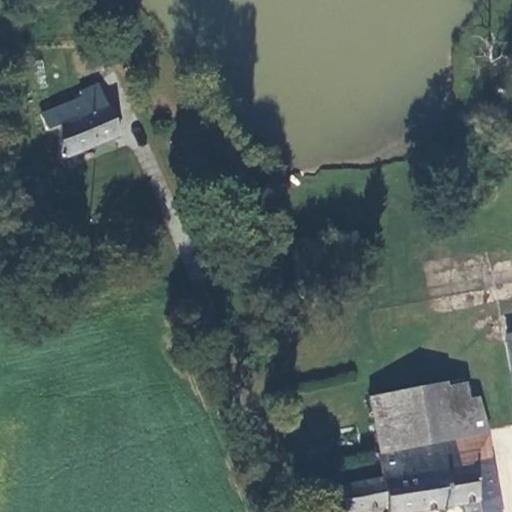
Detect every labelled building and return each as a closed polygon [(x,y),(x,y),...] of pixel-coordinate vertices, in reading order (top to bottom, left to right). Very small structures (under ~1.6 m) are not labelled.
[(92,83),(78,89),(82,97),(84,102),(79,104),(82,110),(101,102),(92,83)] [(82,97),(40,116),(48,133),(53,131),(65,157),(116,135),(101,102),(82,110),(79,104),(84,102),(82,97)] [(357,398),(368,456),(458,438),(451,402),(458,400),(454,378),(357,398)] [(451,402),(458,438),(481,433),(474,397),(458,400),(451,402)] [(464,511),(492,511),(482,460),(464,464),(458,438),(368,456),(373,480),(316,492),(320,511),(352,511),(379,507),(379,511),(415,511),(449,505),(462,503),(464,511)] [(450,511),(464,511),(462,503),(449,505),(450,511)]
